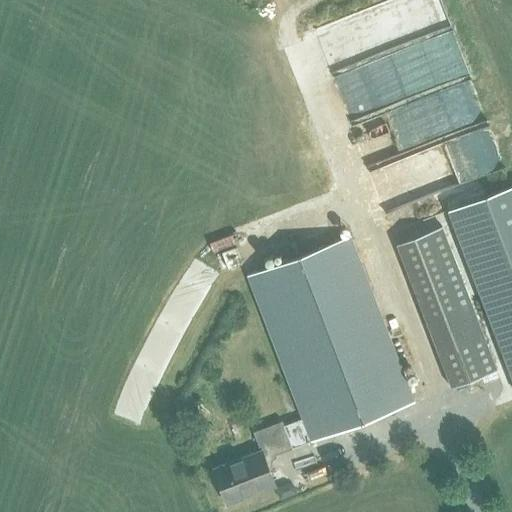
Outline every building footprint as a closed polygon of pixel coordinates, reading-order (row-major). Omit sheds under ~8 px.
[(362,166),(436,144),(448,184),(502,167),(476,78),(347,116),(362,166)] [(511,185),(448,210),(511,377),(511,185)] [(396,243),(451,387),(497,370),(441,226),(396,243)] [(216,248),(241,241),(237,229),(213,237),(216,248)] [(311,441),(414,401),(350,235),(247,275),(302,418),(311,441)] [(311,441),(302,418),(284,425),(282,421),(253,432),(260,451),(213,469),(226,503),(275,484),(265,459),(311,441)]
